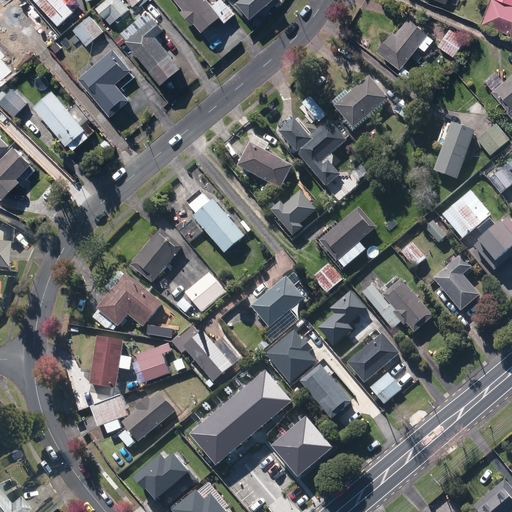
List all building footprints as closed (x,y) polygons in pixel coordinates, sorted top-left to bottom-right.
[(32,0),(58,27),(73,14),(60,0),(32,0)] [(108,0),(97,10),(111,26),(129,11),(120,0),(108,0)] [(194,25),(201,33),(220,18),(224,24),(234,16),(221,0),(212,7),(205,0),(173,0),(183,12),(181,13),(192,26),(194,25)] [(239,0),(234,5),(242,15),(244,14),(249,20),(272,0),(239,0)] [(492,0),(482,25),(511,36),(511,7),(492,0)] [(72,7),(78,17),(87,12),(80,2),(72,7)] [(126,43),(162,85),(181,69),(155,39),(163,32),(154,20),(152,21),(146,14),(121,36),(126,42),(126,43)] [(73,32),(87,48),(103,33),(90,17),(73,32)] [(377,52),(400,71),(419,48),(425,52),(433,42),(427,37),(428,36),(408,20),(396,36),(392,33),(377,52)] [(41,41),(53,32),(46,24),(35,33),(41,41)] [(438,48),(453,59),(465,42),(450,31),(438,48)] [(116,41),(121,46),(125,43),(121,37),(116,41)] [(0,80),(11,71),(1,59),(5,56),(0,50),(0,80)] [(78,80),(96,101),(109,117),(128,101),(115,86),(132,72),(114,51),(78,80)] [(511,76),(492,94),(509,114),(511,111),(511,76)] [(335,109),(353,131),(388,101),(370,79),(349,97),(346,94),(334,104),(337,108),(335,109)] [(0,103),(0,105),(14,118),(27,105),(13,90),(0,103)] [(34,109),(70,153),(89,137),(53,94),(34,109)] [(315,123),(317,121),(321,124),(328,116),(311,98),(303,106),(310,113),(308,115),(315,123)] [(403,120),(416,107),(408,99),(395,112),(403,120)] [(280,132),(326,186),(340,174),(332,164),(333,155),(331,153),(347,140),(330,119),(310,136),(295,118),(280,132)] [(434,173),(458,182),(475,134),(451,125),(434,173)] [(478,142),(491,158),(509,142),(497,127),(478,142)] [(239,169),(280,191),(293,169),(266,154),(270,148),(256,140),(253,147),(251,146),(239,169)] [(0,162),(0,198),(2,200),(34,168),(14,148),(0,162)] [(352,174),(359,182),(372,170),(365,162),(352,174)] [(508,164),(490,179),(501,194),(511,184),(511,163),(509,166),(508,164)] [(270,209),(293,235),(303,227),(300,223),(317,209),(300,190),(284,204),(280,200),(270,209)] [(443,217),(463,241),(491,217),(471,193),(443,217)] [(194,220),(225,256),(252,232),(243,223),(236,228),(215,203),(211,206),(204,198),(196,204),(200,208),(194,213),(198,217),(194,220)] [(320,243),(337,264),(377,230),(360,210),(320,243)] [(413,210),(391,227),(398,236),(419,218),(413,210)] [(474,249),(495,273),(511,260),(511,261),(511,225),(508,221),(497,231),(491,224),(480,233),(485,239),(474,249)] [(426,230),(439,245),(447,237),(434,223),(426,230)] [(131,268),(153,286),(183,249),(162,231),(131,268)] [(402,254),(415,270),(426,261),(412,245),(402,254)] [(434,281),(461,314),(480,297),(463,277),(472,270),(461,258),(434,281)] [(314,280),(327,295),(343,282),(329,266),(314,280)] [(93,320),(112,335),(118,328),(119,329),(129,317),(144,329),(163,306),(127,275),(125,278),(120,273),(106,290),(111,294),(98,311),(100,312),(93,320)] [(186,295),(202,314),(226,294),(210,275),(186,295)] [(275,326),(283,336),(299,323),(291,313),(305,301),(295,290),(302,284),(295,275),(288,281),(286,280),(252,309),(270,330),(275,326)] [(350,284),(355,290),(360,286),(355,279),(350,284)] [(407,325),(415,335),(434,319),(402,282),(398,285),(394,281),(381,293),(385,297),(383,298),(373,287),(363,295),(394,331),(401,324),(404,327),(407,325)] [(158,290),(167,299),(171,295),(162,286),(158,290)] [(318,330),(334,348),(353,332),(348,326),(367,311),(351,293),(331,311),(335,316),(318,330)] [(178,307),(186,314),(192,308),(184,300),(178,307)] [(188,316),(195,322),(198,318),(192,312),(188,316)] [(304,323),(297,330),(305,338),(313,332),(304,323)] [(206,385),(211,390),(215,386),(214,384),(241,361),(223,340),(215,347),(203,334),(200,336),(193,328),(180,339),(179,339),(172,344),(182,356),(187,352),(211,380),(206,385)] [(160,338),(170,339),(171,330),(161,329),(160,338)] [(265,353),(290,383),(316,361),(308,352),(312,348),(303,338),(301,339),(293,330),(265,353)] [(347,365),(365,386),(400,356),(383,336),(347,365)] [(90,387),(117,391),(120,371),(131,373),(133,360),(122,358),(124,343),(97,340),(90,387)] [(139,365),(146,384),(170,376),(163,356),(139,365)] [(320,364),(300,380),(332,418),(352,402),(320,364)] [(265,369),(254,379),(281,410),(292,401),(265,369)] [(371,390),(384,406),(402,391),(388,375),(371,390)] [(254,379),(244,387),(270,418),(281,410),(254,379)] [(244,387),(236,394),(262,425),(270,418),(244,387)] [(123,425),(140,444),(176,413),(160,394),(151,403),(148,400),(136,410),(138,412),(123,425)] [(236,394),(223,405),(249,436),(262,425),(236,394)] [(91,409),(99,429),(129,417),(121,397),(91,409)] [(223,405),(212,414),(238,446),(249,436),(223,405)] [(212,414),(202,422),(228,454),(238,446),(212,414)] [(306,416),(294,426),(321,457),(333,447),(306,416)] [(228,454),(202,422),(189,433),(216,464),(228,454)] [(294,426),(284,434),(311,466),(321,457),(294,426)] [(311,466),(284,434),(271,445),(298,477),(311,466)] [(157,497),(166,507),(197,481),(173,453),(165,460),(160,454),(133,477),(143,489),(145,487),(155,499),(157,497)] [(473,506),(478,511),(510,511),(511,511),(511,488),(504,479),(473,506)] [(225,511),(211,495),(204,501),(195,490),(172,510),(173,511),(225,511)] [(0,511),(24,511),(26,510),(15,497),(7,505),(4,501),(7,499),(3,494),(0,497),(0,496),(0,511)]
